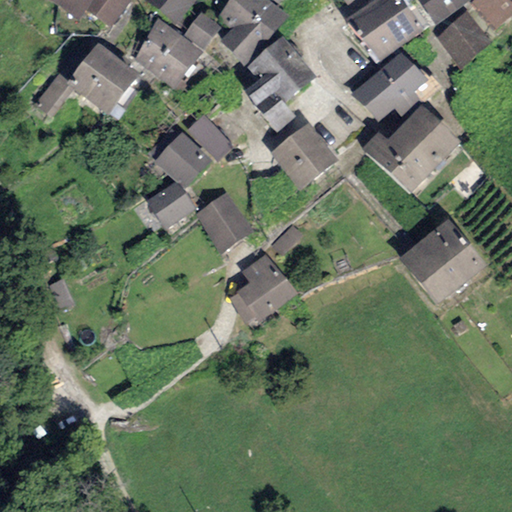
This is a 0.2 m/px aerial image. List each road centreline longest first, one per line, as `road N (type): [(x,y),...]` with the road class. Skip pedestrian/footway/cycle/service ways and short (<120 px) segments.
road 1 (unclassified): [(95,423),(132,410),(211,345),(233,273),(257,241),(242,185),(251,163)]
road 2 (unclassified): [(371,0),(330,24),(326,101),(251,163)]
road 3 (residential): [(95,423),(57,365),(20,264)]
